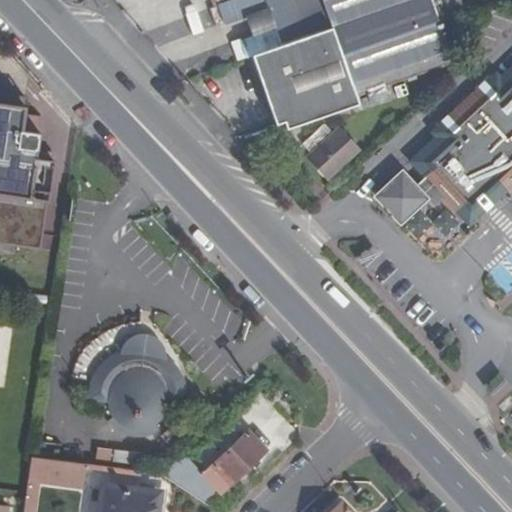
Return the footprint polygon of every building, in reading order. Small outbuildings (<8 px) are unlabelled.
[(212,0),(215,7),(220,5),(226,23),(270,8),(267,0),(212,0)] [(329,30),(353,98),(450,62),(428,0),(267,0),(270,8),(276,27),(282,44),(329,30)] [(282,44),(276,27),(240,39),(247,56),(251,55),(282,44)] [(329,30),(282,44),(251,55),(273,122),(281,120),(285,131),(355,107),(353,98),(329,30)] [(443,131),(449,137),(422,161),(429,168),(418,178),(419,179),(413,184),(401,171),(375,195),(398,220),(424,197),(432,206),(438,201),(451,214),(455,210),(469,197),(477,206),(487,198),(489,201),(503,188),(508,194),(511,189),(511,78),(498,92),(493,85),(443,131)] [(0,244),(35,249),(49,157),(31,155),(35,131),(21,129),(25,100),(0,96),(0,244)] [(285,131),(281,120),(273,122),(278,135),(276,136),(278,142),(288,138),(285,131)] [(316,160),(311,165),(324,180),(358,148),(338,127),(331,133),(321,123),(300,143),(309,153),(316,160)] [(316,160),(309,153),(304,158),(311,165),(316,160)] [(174,366),(167,359),(163,356),(165,352),(159,346),(151,343),(152,338),(146,337),(140,336),(139,341),(134,341),(127,344),(123,347),(124,351),(115,355),(106,360),(99,367),(94,375),(90,384),(89,394),(89,399),(109,403),(110,410),(113,417),(108,422),(113,427),(118,431),(128,436),(135,437),(138,437),(146,436),(152,433),(158,430),(154,424),(160,417),(164,409),(166,405),(186,399),(185,389),(182,379),(180,374),(174,366)] [(247,432),(201,473),(220,494),(265,451),(247,432)] [(155,511),(158,492),(99,483),(94,511),(155,511)]
